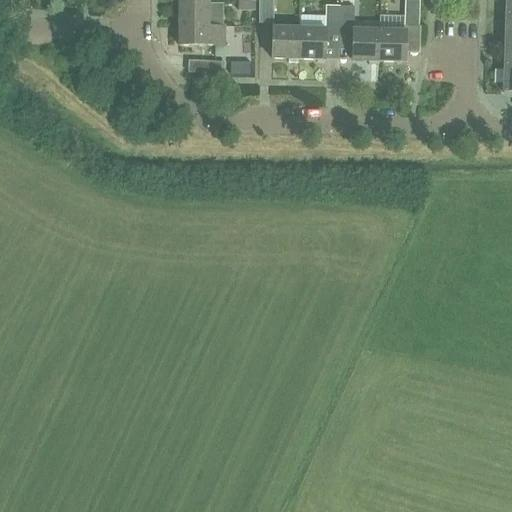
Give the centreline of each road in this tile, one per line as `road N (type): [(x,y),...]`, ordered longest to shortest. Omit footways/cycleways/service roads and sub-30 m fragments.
road 1 (residential): [(468,130),(211,123),(188,111),(144,62)]
road 2 (residential): [(144,62),(121,42),(0,25)]
